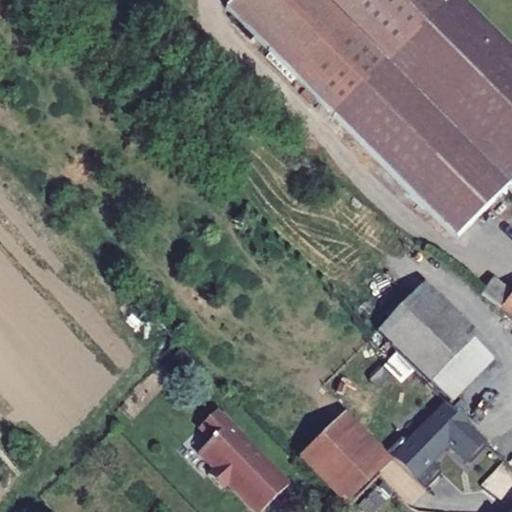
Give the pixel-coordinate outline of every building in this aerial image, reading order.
[(238,0),(224,15),(329,121),(360,90),(440,11),(428,0),(238,0)] [(449,0),(440,11),(360,90),(428,156),(485,212),(503,193),(511,184),(511,57),(454,0),(449,0)] [(329,121),(400,192),(428,156),(360,90),(329,121)] [(400,192),(452,245),(485,212),(428,156),(400,192)] [(511,184),(503,193),(511,201),(511,184)] [(511,286),(494,273),(476,295),(511,321),(511,286)] [(474,335),(419,284),(370,336),(425,388),(429,384),(451,404),(492,361),(470,340),(474,335)] [(392,449),(383,459),(420,497),(438,479),(425,466),(441,450),(460,469),(481,449),(439,407),(398,449),(392,449)] [(221,487),(230,496),(235,491),(255,511),(257,511),(282,488),(209,415),(192,432),(204,444),(191,457),(207,473),(201,478),(215,493),(221,487)] [(292,464),(339,510),(385,463),(338,417),(292,464)] [(477,437),(509,468),(511,464),(511,445),(489,424),(477,437)] [(255,511),(235,491),(230,496),(245,511),(255,511)] [(511,511),(511,501),(503,511),(511,511)]
